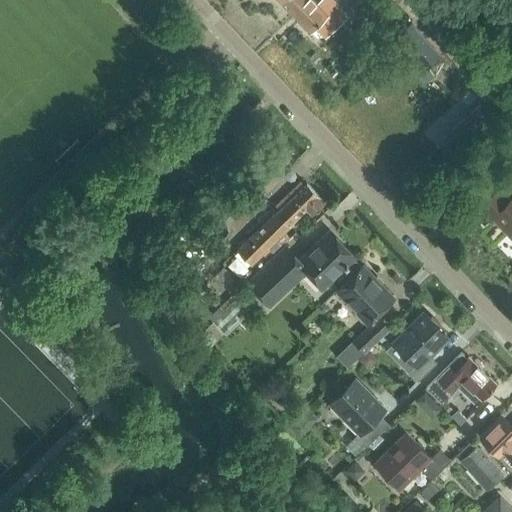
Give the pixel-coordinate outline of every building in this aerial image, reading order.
[(321,0),(318,3),(315,0),(281,0),(309,30),(315,24),(324,35),(346,14),(333,0),(321,0)] [(177,36),(170,29),(166,32),(173,39),(177,36)] [(261,195),(282,175),(270,162),(248,183),(241,175),(213,202),(235,227),(265,199),(261,195)] [(288,223),(305,207),(311,214),(324,202),(303,181),(277,205),(281,209),(238,248),(251,262),(267,247),(283,231),(290,225),(288,223)] [(511,238),(511,198),(509,202),(498,191),(478,210),(489,222),(493,219),(511,238)] [(343,272),(357,260),(330,231),(299,260),(286,247),(276,255),(248,282),(270,306),(308,271),(324,289),(331,282),(339,289),(350,279),(343,272)] [(290,238),(283,231),(267,247),(276,255),(286,247),(284,244),(290,238)] [(393,299),(363,266),(357,260),(343,272),(350,279),(339,289),(337,291),(367,324),(393,299)] [(197,279),(220,302),(228,294),(205,271),(197,279)] [(210,312),(183,279),(169,291),(196,324),(210,312)] [(254,308),(239,291),(231,298),(246,315),(254,308)] [(238,328),(221,308),(211,317),(228,336),(238,328)] [(447,338),(425,315),(395,344),(417,367),(411,373),(420,382),(438,365),(429,356),(447,338)] [(365,350),(387,328),(377,318),(355,340),(365,350)] [(375,362),(376,355),(372,351),(365,350),(361,355),(360,361),(364,365),(370,366),(375,362)] [(496,383),(469,355),(456,368),(450,363),(426,387),(442,403),(458,386),(474,402),(480,397),(481,398),(496,383)] [(384,410),(355,380),(332,401),(360,430),(345,445),(355,455),(389,423),(380,414),(384,410)] [(415,400),(432,418),(442,408),(425,390),(415,400)] [(458,408),(451,414),(460,423),(466,417),(458,408)] [(511,457),(511,425),(500,412),(478,434),(498,455),(499,454),(496,452),(502,447),(511,457)] [(431,480),(451,460),(440,448),(429,458),(406,434),(374,464),(400,490),(421,470),(431,480)] [(502,476),(475,448),(460,463),(487,491),(502,476)] [(428,499),(439,489),(431,481),(420,491),(428,499)] [(511,511),(511,509),(501,498),(486,511),(511,511)] [(430,511),(426,508),(424,508),(417,501),(404,511),(430,511)]
